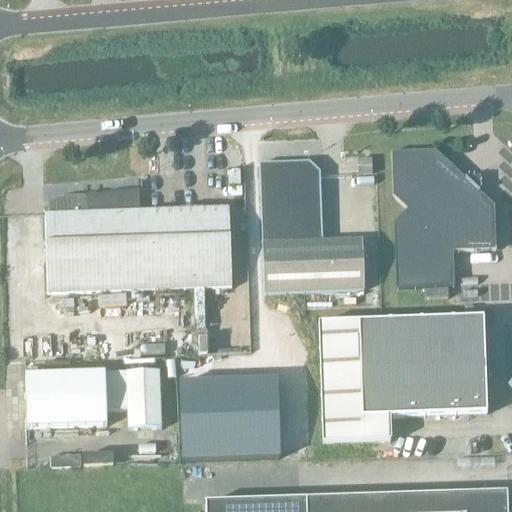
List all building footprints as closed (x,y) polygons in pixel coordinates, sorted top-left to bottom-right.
[(395,291),(453,289),(452,254),(495,253),(494,208),(477,193),(479,191),(479,185),(473,180),(468,180),(466,182),(435,153),(390,154),(392,199),(407,212),(393,225),(395,291)] [(357,162),(358,177),(371,177),(371,161),(357,162)] [(308,165),(259,166),(261,246),(263,298),(364,294),(362,243),(322,244),(319,175),(308,165)] [(239,172),(227,173),(228,187),(240,187),(239,172)] [(87,199),(74,198),(60,200),(48,203),(48,217),(44,217),(45,297),(231,290),(228,211),(139,214),(138,192),(113,194),(108,195),(104,196),(99,197),(94,198),(94,201),(87,201),(87,199)] [(381,324),(318,326),(323,446),(390,444),(390,440),(390,420),(475,417),(487,417),(485,376),(489,376),(489,368),(485,369),(483,320),(381,324)] [(207,332),(207,350),(244,349),(243,331),(207,332)] [(158,374),(125,375),(127,414),(127,432),(160,431),(158,374)] [(104,376),(25,379),(26,431),(106,428),(104,376)] [(276,383),(179,386),(182,464),(279,461),(276,383)] [(507,511),(507,497),(205,506),(205,511),(507,511)]
